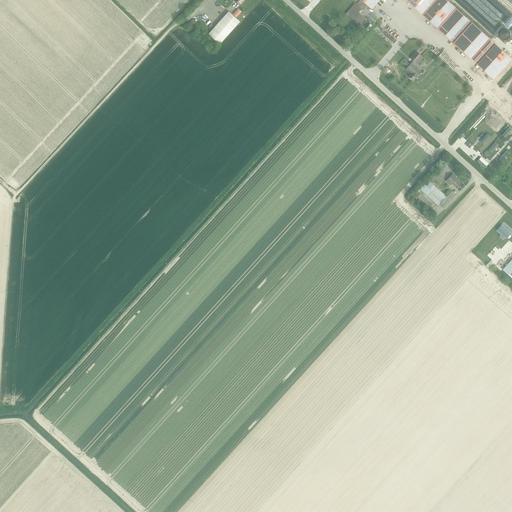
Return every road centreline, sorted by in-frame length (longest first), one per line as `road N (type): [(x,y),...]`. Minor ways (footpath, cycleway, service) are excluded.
road 1 (tertiary): [(511,205),(285,0)]
road 2 (track): [(0,180),(14,194),(167,31),(197,10)]
road 3 (unknown): [(418,25),(464,71),(471,89),(438,139)]
